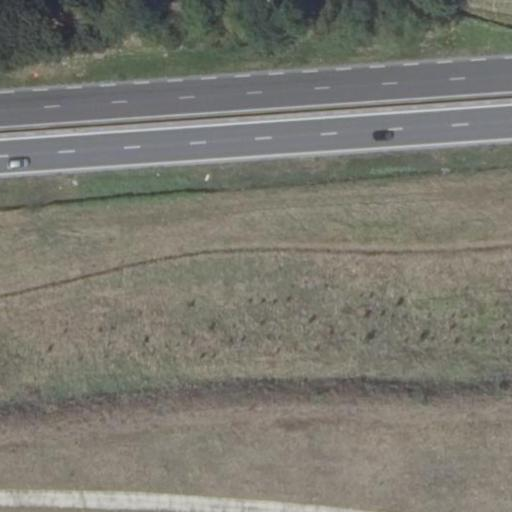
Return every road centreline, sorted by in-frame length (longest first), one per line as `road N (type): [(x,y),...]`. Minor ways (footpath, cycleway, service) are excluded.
road 1 (trunk): [(511,73),(0,109)]
road 2 (trunk): [(0,157),(511,122)]
